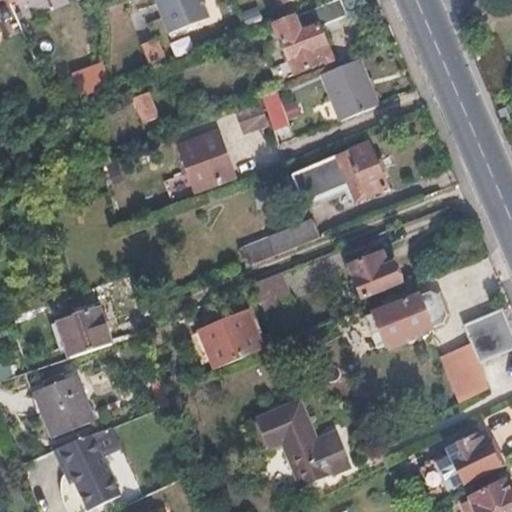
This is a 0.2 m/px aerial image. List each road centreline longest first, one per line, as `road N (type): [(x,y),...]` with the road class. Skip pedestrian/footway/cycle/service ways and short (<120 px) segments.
road 1 (residential): [(494,178),(251,274)]
road 2 (primary): [(494,178),(421,0)]
